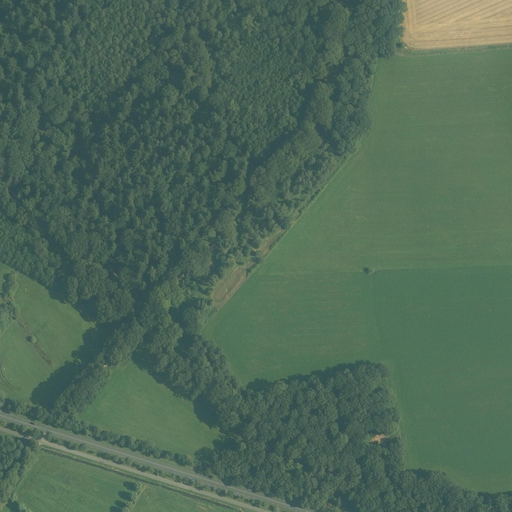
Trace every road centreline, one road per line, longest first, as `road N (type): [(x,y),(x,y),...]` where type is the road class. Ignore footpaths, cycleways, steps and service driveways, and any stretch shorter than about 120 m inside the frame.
road 1 (track): [(151,310),(317,129),(340,0)]
road 2 (unknown): [(193,357),(188,371),(228,412),(361,499),(377,507),(407,497),(480,511)]
road 3 (primary): [(309,511),(0,415)]
road 4 (unclassified): [(264,511),(0,428)]
road 5 (unknown): [(157,304),(72,222),(0,200)]
road 6 (track): [(0,212),(76,236),(151,310)]
road 7 (track): [(45,429),(151,310)]
